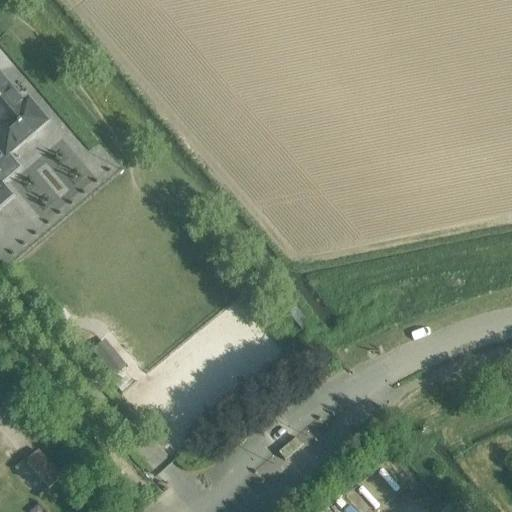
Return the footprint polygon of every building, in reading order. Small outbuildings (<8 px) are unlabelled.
[(0,121),(2,124),(0,125),(0,151),(6,158),(47,122),(29,101),(24,105),(0,75),(0,121)] [(0,182),(0,209),(13,198),(0,182)] [(285,295),(277,302),(308,337),(316,330),(285,295)] [(127,366),(106,341),(93,351),(115,377),(127,366)] [(126,378),(116,387),(122,394),(132,386),(126,378)] [(39,451),(18,470),(41,497),(62,478),(39,451)]
